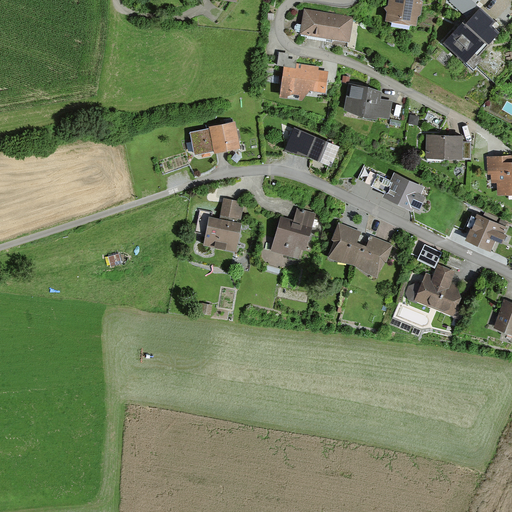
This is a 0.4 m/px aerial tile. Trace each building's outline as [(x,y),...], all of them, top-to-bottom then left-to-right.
[(420,0),(388,0),(385,18),(417,23),(420,0)] [(501,31),(481,9),(443,44),(463,66),(501,31)] [(355,19),(304,11),(300,37),(351,45),(355,19)] [(327,71),(279,67),(276,100),(303,102),(308,92),(325,94),(327,71)] [(381,91),(352,85),(346,116),(388,125),(392,104),(379,102),(381,91)] [(232,122),(190,132),(195,157),(238,148),(232,122)] [(323,135),(295,127),(289,148),(317,156),(323,135)] [(464,135),(425,134),(424,159),(463,160),(464,135)] [(340,144),(327,138),(318,156),(332,163),(340,144)] [(504,156),(487,157),(488,184),(496,184),(496,196),(511,195),(511,162),(504,162),(504,156)] [(391,177),(378,171),(372,184),(385,190),(383,194),(413,208),(414,206),(420,209),(426,194),(421,192),(425,185),(394,170),(391,177)] [(243,201),(222,198),(218,220),(208,218),(202,247),(236,253),(242,224),(239,224),(243,201)] [(317,213),(298,208),(295,220),(281,216),(271,253),(297,259),(300,250),(307,252),(317,213)] [(503,227),(477,215),(465,242),(491,254),(503,227)] [(354,259),(360,245),(355,243),(360,231),(339,222),(333,236),(336,238),(330,254),(354,259)] [(366,247),(360,245),(354,259),(377,273),(383,257),(386,257),(391,244),(371,236),(366,247)] [(455,271),(437,265),(433,276),(426,274),(416,302),(454,316),(460,298),(449,286),(455,271)] [(511,303),(504,300),(491,330),(511,338),(511,303)]
